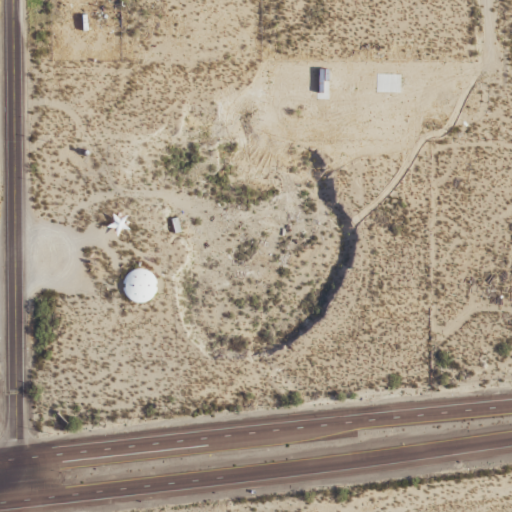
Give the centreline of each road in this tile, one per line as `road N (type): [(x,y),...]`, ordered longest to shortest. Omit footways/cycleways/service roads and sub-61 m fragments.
road 1 (tertiary): [(23,498),(14,0)]
road 2 (trunk): [(462,418),(0,458)]
road 3 (trunk): [(205,473),(511,432)]
road 4 (trunk): [(0,500),(205,473)]
